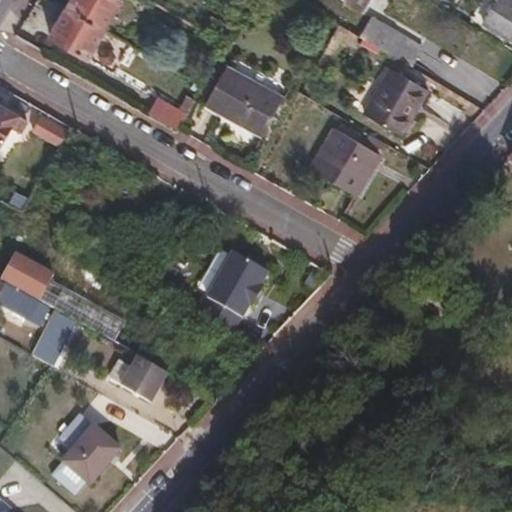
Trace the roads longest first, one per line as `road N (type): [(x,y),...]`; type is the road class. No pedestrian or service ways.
road 1 (residential): [(0,50),(371,268)]
road 2 (unclassified): [(144,511),(371,268)]
road 3 (unclassified): [(371,268),(511,118)]
road 4 (track): [(357,283),(409,312),(459,327),(511,323)]
